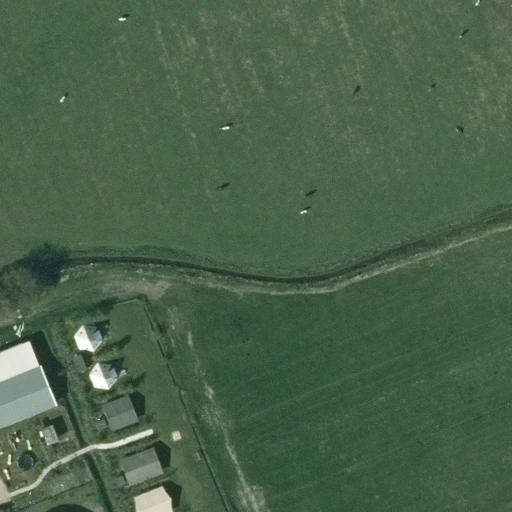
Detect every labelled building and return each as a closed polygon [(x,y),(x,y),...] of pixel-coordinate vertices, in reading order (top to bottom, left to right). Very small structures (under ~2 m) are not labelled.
[(80,356),(74,358),(77,366),(83,364),(80,356)] [(83,364),(77,366),(80,373),(86,371),(83,364)] [(39,367),(0,382),(0,426),(55,404),(39,367)] [(130,425),(131,403),(107,402),(107,424),(130,425)] [(102,419),(96,421),(99,429),(105,426),(102,419)] [(48,428),(40,431),(46,445),(53,443),(48,428)] [(156,442),(120,454),(129,480),(165,468),(156,442)] [(121,476),(115,479),(118,486),(124,484),(121,476)] [(133,492),(141,511),(163,511),(176,507),(165,480),(133,492)]
